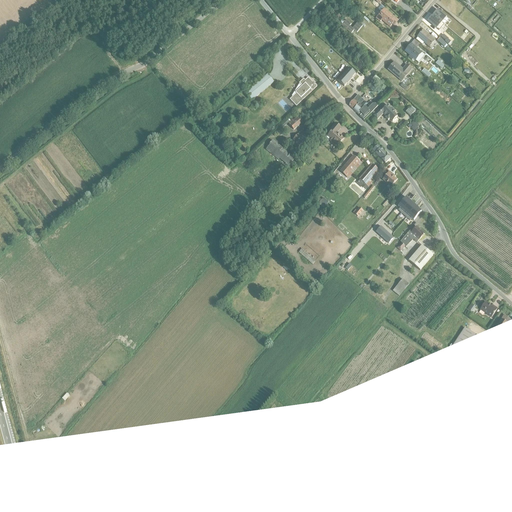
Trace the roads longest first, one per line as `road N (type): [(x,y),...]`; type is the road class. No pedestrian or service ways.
road 1 (unclassified): [(0,170),(222,0)]
road 2 (residential): [(345,105),(396,160),(456,257),(511,304)]
road 3 (unclassified): [(435,0),(345,105)]
road 4 (unclassified): [(260,0),(345,105)]
